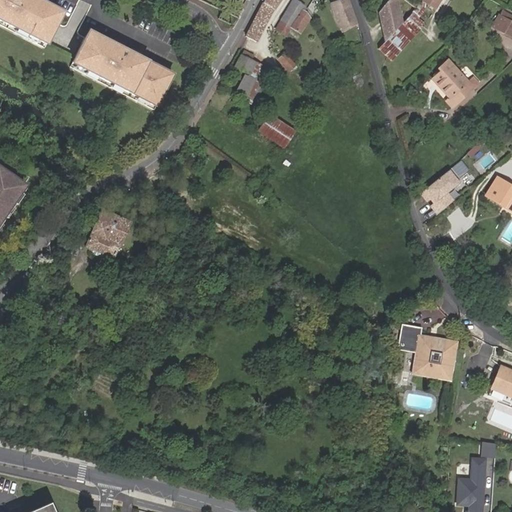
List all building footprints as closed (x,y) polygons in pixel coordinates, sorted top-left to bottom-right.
[(43,2),(39,0),(0,0),(0,20),(44,42),(50,31),(60,11),(53,7),(43,2)] [(264,0),(246,36),(257,42),(273,11),(280,0),(264,0)] [(305,6),(295,0),(292,0),(276,29),(286,36),(291,28),(299,33),(309,17),(307,14),(307,12),(304,11),(306,8),(305,6)] [(356,22),(347,0),(339,0),(330,4),(341,32),(357,24),(356,22)] [(402,23),(394,0),(388,0),(379,14),(381,18),(385,42),(402,23)] [(384,43),(379,49),(391,60),(425,24),(418,18),(429,6),(434,10),(440,0),(422,0),(421,3),(417,8),(402,23),(385,42),(384,43)] [(511,20),(502,13),(493,25),(511,39),(511,20)] [(0,24),(42,46),(44,42),(0,20),(0,24)] [(88,26),(86,29),(100,37),(102,33),(88,26)] [(69,62),(151,106),(169,74),(161,70),(151,65),(135,56),(126,51),(118,46),(108,41),(100,37),(86,29),(77,46),(69,62)] [(110,38),(108,41),(118,46),(120,43),(110,38)] [(128,47),(126,51),(135,56),(137,52),(128,47)] [(253,56),(243,50),(234,67),(245,73),(234,94),(254,105),(271,70),(251,60),(253,56)] [(298,65),(286,53),(279,60),(290,72),(298,65)] [(474,87),(448,59),(437,69),(439,71),(431,79),(448,98),(445,101),(452,108),(474,87)] [(151,65),(161,70),(163,67),(153,61),(151,65)] [(150,109),(151,106),(69,62),(67,65),(150,109)] [(317,90),(309,81),(303,87),(311,96),(317,90)] [(258,131),(283,147),(293,130),(268,114),(258,131)] [(452,164),(421,193),(428,201),(433,196),(437,200),(434,202),(441,210),(457,197),(450,189),(462,180),(459,176),(462,174),(454,163),(452,164)] [(16,182),(0,172),(0,223),(25,187),(23,187),(28,180),(21,175),(16,182)] [(189,182),(180,176),(171,189),(180,196),(189,182)] [(508,206),(511,208),(511,187),(497,179),(486,198),(506,210),(508,206)] [(0,223),(0,229),(27,189),(25,187),(0,223)] [(255,228),(213,199),(204,211),(226,226),(229,222),(249,236),(255,228)] [(441,210),(434,202),(432,205),(438,212),(441,210)] [(130,221),(101,209),(85,247),(113,258),(118,246),(120,246),(130,221)] [(383,299),(354,285),(345,303),(358,309),(364,299),(380,306),(383,299)] [(430,345),(431,341),(421,339),(423,329),(402,325),(397,352),(417,355),(413,374),(439,379),(440,378),(442,378),(443,377),(445,377),(445,376),(446,376),(447,375),(448,373),(449,372),(450,371),(451,369),(455,345),(436,342),(435,346),(430,345)] [(501,402),(511,406),(511,372),(501,368),(490,397),(501,402)] [(440,378),(439,379),(449,381),(451,369),(450,371),(449,372),(448,373),(447,375),(446,376),(445,376),(445,377),(443,377),(442,378),(440,378)] [(483,443),(482,457),(496,458),(497,444),(483,443)]
